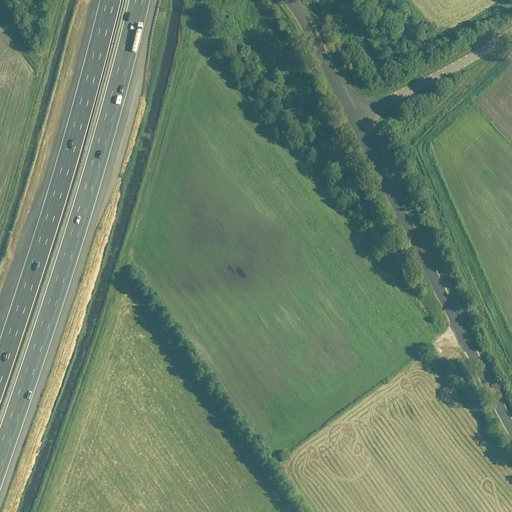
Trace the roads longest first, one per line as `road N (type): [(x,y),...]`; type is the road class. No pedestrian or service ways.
road 1 (motorway): [(0,466),(141,0)]
road 2 (motorway): [(110,0),(0,375)]
road 3 (tertiary): [(511,433),(352,120)]
road 4 (unclassified): [(352,120),(511,33)]
road 5 (tertiary): [(352,120),(285,0)]
